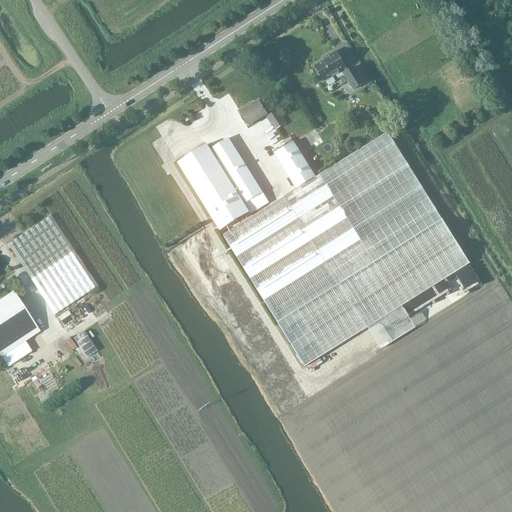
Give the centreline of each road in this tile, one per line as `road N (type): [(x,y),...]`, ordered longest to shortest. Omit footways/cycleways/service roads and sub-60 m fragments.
road 1 (tertiary): [(111,111),(282,0)]
road 2 (unclassified): [(111,111),(33,0)]
road 3 (tertiary): [(0,182),(111,111)]
